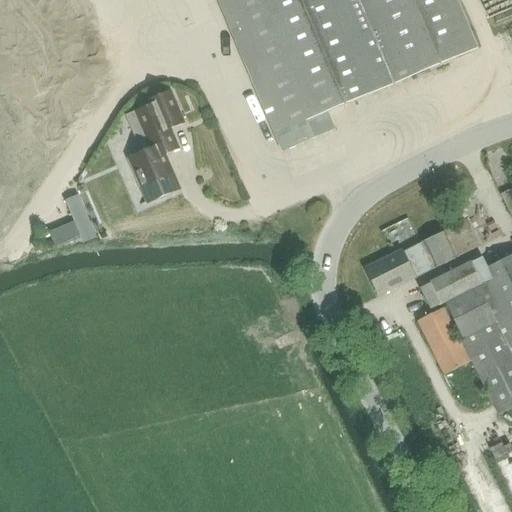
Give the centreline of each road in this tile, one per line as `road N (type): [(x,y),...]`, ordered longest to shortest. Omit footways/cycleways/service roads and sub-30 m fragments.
road 1 (tertiary): [(430,511),(330,323),(324,272),(341,225),(390,183),(511,129)]
road 2 (unknown): [(362,207),(276,162),(157,0)]
road 3 (unknown): [(462,0),(506,130)]
